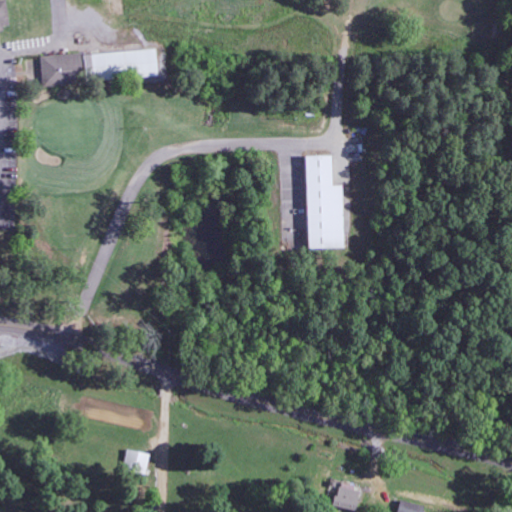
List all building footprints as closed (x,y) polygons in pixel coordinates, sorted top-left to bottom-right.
[(0,0),(0,30),(13,29),(11,0),(0,0)] [(91,80),(164,76),(163,50),(89,54),(91,80)] [(44,56),(45,87),(88,85),(87,55),(44,56)] [(344,249),(342,186),(333,186),(332,156),(306,157),(308,250),(344,249)] [(152,455),(129,450),(125,470),(148,475),(152,455)] [(358,511),(361,488),(338,485),(335,508),(358,511)]
